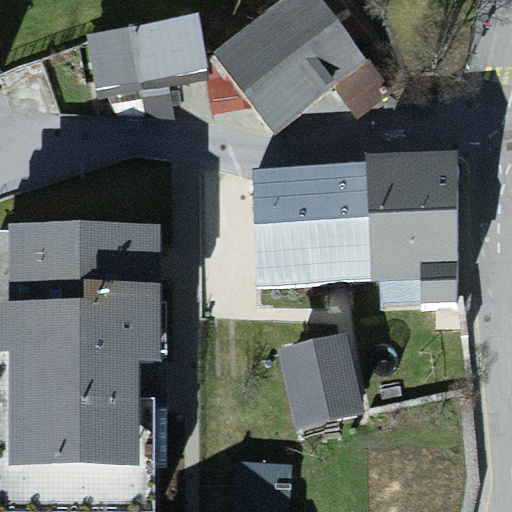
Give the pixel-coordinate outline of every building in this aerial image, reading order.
[(313,0),(306,0),(218,65),(277,143),(369,75),(313,0)] [(201,27),(84,49),(97,115),(213,94),(201,27)] [(457,174),(365,177),(365,296),(459,298),(457,174)] [(365,296),(365,177),(254,177),(254,296),(365,296)] [(160,511),(163,250),(0,248),(0,511),(160,511)] [(353,348),(279,365),(297,443),(371,425),(353,348)] [(294,511),(297,464),(243,462),(241,511),(294,511)]
